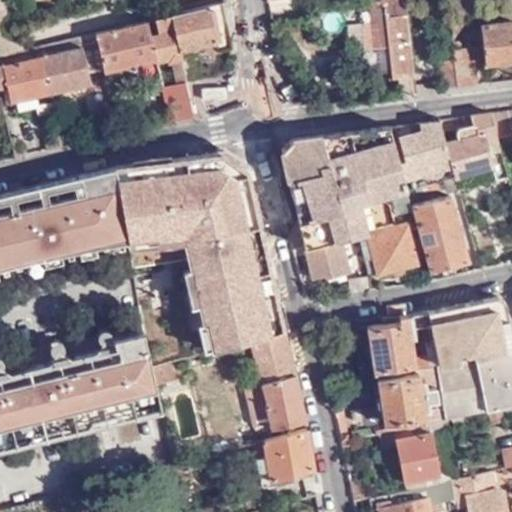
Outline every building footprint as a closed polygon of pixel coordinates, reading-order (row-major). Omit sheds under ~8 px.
[(0,0),(0,53),(24,47),(12,0),(0,0)] [(387,23),(393,77),(401,76),(409,75),(410,93),(417,92),(414,68),(407,0),(384,0),(385,6),(372,8),(374,25),(387,23)] [(472,0),(448,0),(449,10),(472,8),(473,8),(472,0)] [(175,29),(180,47),(216,39),(217,47),(232,43),(221,1),(171,13),(175,29)] [(472,8),(449,10),(452,36),(472,8)] [(102,64),(104,70),(156,57),(150,33),(146,19),(93,32),(102,64)] [(486,62),(511,59),(511,19),(482,23),(486,62)] [(374,25),(376,45),(381,44),(385,78),(393,77),(387,23),(374,25)] [(150,33),(156,57),(169,54),(171,57),(182,54),(180,47),(175,29),(150,33)] [(87,34),(95,66),(102,64),(93,32),(87,34)] [(41,45),(50,91),(89,81),(82,43),(78,44),(77,36),(41,45)] [(0,87),(9,85),(11,100),(50,91),(41,45),(0,54),(0,87)] [(458,86),(479,83),(474,47),(454,48),(454,55),(458,86)] [(182,54),(187,80),(202,76),(197,52),(182,54)] [(444,88),(458,86),(454,55),(441,58),(444,88)] [(414,68),(417,92),(430,90),(427,66),(414,68)] [(163,85),(170,121),(194,116),(187,80),(163,85)] [(491,110),(498,136),(511,131),(511,106),(498,108),(491,110)] [(489,147),(500,143),(498,136),(491,110),(465,114),(443,116),(458,175),(493,166),(489,147)] [(94,117),(99,138),(111,135),(105,114),(94,117)] [(409,187),(458,175),(443,116),(392,124),(409,187)] [(364,199),(409,187),(392,124),(295,138),(286,147),(292,177),(308,175),(310,189),(295,192),(301,220),(329,211),(334,237),(370,227),(364,199)] [(43,136),(46,150),(61,146),(58,132),(43,136)] [(0,141),(0,143),(3,160),(15,157),(11,139),(0,141)] [(245,167),(221,148),(111,167),(128,243),(182,236),(212,350),(240,342),(251,339),(286,328),(245,167)] [(0,268),(128,243),(111,167),(78,176),(80,187),(82,187),(84,194),(78,195),(78,192),(0,211),(0,268)] [(292,177),(295,192),(310,189),(308,175),(292,177)] [(0,211),(78,192),(78,195),(84,194),(82,187),(80,187),(78,176),(0,194),(0,211)] [(413,203),(431,269),(470,259),(452,194),(413,203)] [(301,220),(306,246),(334,237),(329,211),(301,220)] [(421,262),(410,221),(368,231),(378,274),(421,262)] [(325,276),(350,270),(342,238),(305,247),(312,277),(324,273),(325,276)] [(351,286),(370,283),(368,272),(348,276),(351,286)] [(431,324),(437,362),(438,364),(511,349),(511,334),(505,302),(499,295),(487,297),(486,306),(480,307),(481,313),(476,314),(472,301),(428,309),(431,324)] [(487,297),(472,301),(476,314),(481,313),(480,307),(486,306),(487,297)] [(411,313),(385,317),(384,322),(369,325),(377,371),(417,363),(410,327),(431,324),(428,309),(411,313)] [(0,444),(137,412),(134,401),(156,396),(154,384),(151,368),(143,327),(142,324),(112,330),(115,345),(118,356),(119,356),(121,362),(108,365),(104,347),(75,354),(78,365),(46,372),(45,361),(13,369),(15,379),(0,382),(0,444)] [(298,373),(286,328),(251,339),(254,351),(260,384),(298,373)] [(251,339),(240,342),(243,354),(254,351),(251,339)] [(118,356),(115,345),(109,346),(104,347),(108,365),(121,362),(119,356),(118,356)] [(447,418),(511,404),(511,349),(438,364),(447,418)] [(58,358),(45,361),(46,372),(78,365),(75,354),(58,358)] [(151,368),(154,384),(182,377),(178,359),(151,368)] [(0,371),(0,382),(15,379),(13,369),(0,371)] [(393,422),(394,430),(429,422),(426,405),(432,404),(431,399),(439,397),(436,384),(429,386),(427,378),(422,379),(420,371),(380,377),(387,422),(393,422)] [(271,428),(305,420),(300,395),(303,395),(298,373),(260,384),(271,428)] [(267,429),(271,428),(260,384),(245,388),(255,426),(264,424),(267,429)] [(137,412),(158,407),(156,396),(134,401),(137,412)] [(408,483),(409,490),(453,480),(451,472),(442,474),(434,429),(449,425),(447,418),(429,422),(394,430),(377,434),(380,449),(396,445),(404,483),(408,483)] [(296,472),(314,466),(307,428),(266,439),(273,481),(295,475),(296,472)] [(507,467),(511,466),(511,445),(503,447),(507,467)] [(459,497),(460,505),(469,502),(471,511),(505,511),(501,487),(496,487),(493,471),(456,479),(459,497)] [(409,490),(373,498),(376,511),(382,510),(382,511),(434,511),(434,509),(448,506),(447,498),(459,497),(456,479),(453,480),(409,490)]
